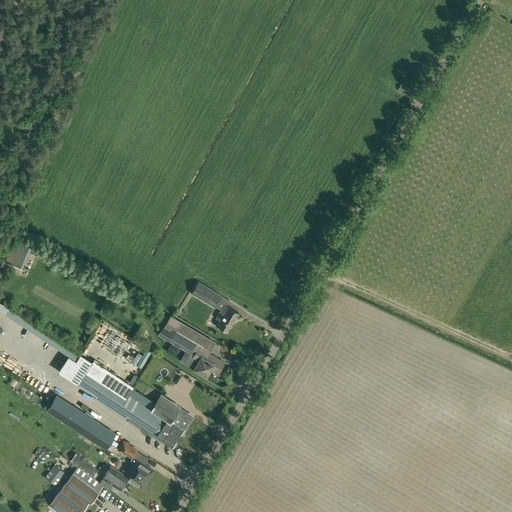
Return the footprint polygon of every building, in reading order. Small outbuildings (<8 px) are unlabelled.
[(400,83),(396,91),(404,94),(408,87),(400,83)] [(9,252),(5,261),(20,267),(24,258),(9,252)] [(215,307),(222,295),(198,281),(191,293),(215,307)] [(217,325),(227,331),(238,312),(224,304),(216,318),(220,320),(217,325)] [(183,361),(194,368),(206,375),(210,369),(214,368),(215,371),(218,374),(225,362),(208,353),(215,342),(180,321),(171,316),(164,329),(193,347),(185,362),(183,361)] [(49,332),(45,337),(76,357),(79,352),(49,332)] [(91,364),(77,384),(96,396),(94,398),(161,442),(163,440),(174,447),(178,441),(180,442),(183,436),(182,435),(186,429),(179,424),(185,415),(178,411),(181,407),(161,394),(155,402),(93,361),(91,364)] [(46,407),(45,409),(105,448),(115,433),(55,394),(53,397),(46,407)] [(46,407),(53,397),(50,396),(44,405),(46,407)] [(128,477),(142,486),(153,470),(137,459),(141,453),(124,441),(118,449),(132,458),(130,460),(134,462),(125,475),(128,477)] [(78,465),(90,475),(96,468),(84,458),(78,465)] [(54,464),(45,477),(55,484),(64,472),(54,464)] [(48,504),(58,511),(83,511),(103,486),(77,466),(48,504)] [(120,489),(128,477),(125,475),(111,466),(103,478),(120,489)]
